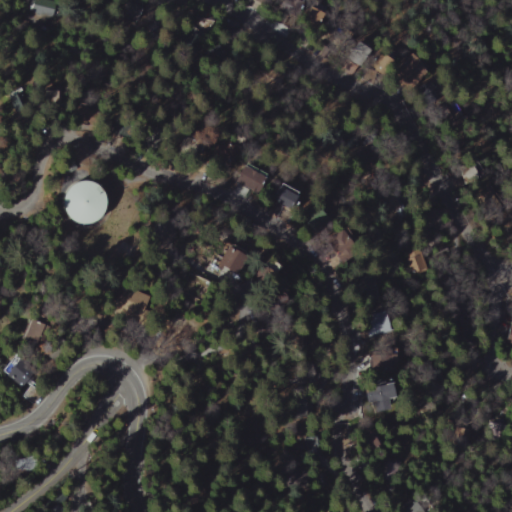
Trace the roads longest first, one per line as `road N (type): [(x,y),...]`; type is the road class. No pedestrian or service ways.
road 1 (residential): [(0,213),(21,210),(47,152),(78,137),(269,216),(323,270),(336,298),(349,389),(344,471),(364,511)]
road 2 (residential): [(511,273),(503,281),(469,239),(406,117),(216,0)]
road 3 (residential): [(128,380),(78,451),(13,511)]
road 4 (tertiary): [(0,433),(35,418),(87,364),(109,365),(128,380)]
road 5 (tertiary): [(128,380),(138,407),(135,511)]
